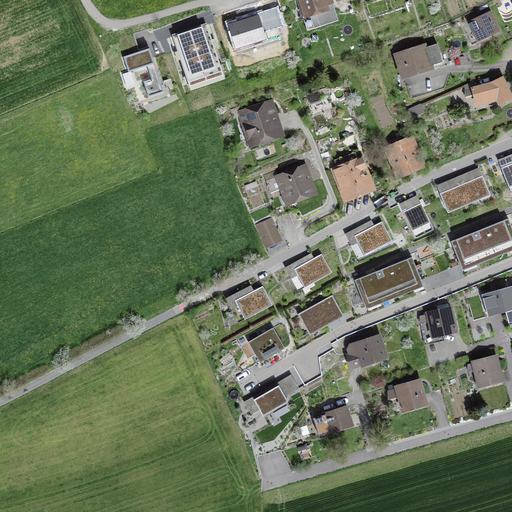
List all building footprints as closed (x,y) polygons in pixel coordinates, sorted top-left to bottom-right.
[(297,0),(307,30),(338,20),(331,0),(297,0)] [(249,33),(269,27),(263,10),(243,16),(244,18),(236,20),(240,33),(248,30),(249,33)] [(498,30),(490,14),(463,26),(471,42),(498,30)] [(190,31),(207,84),(224,79),(206,25),(190,31)] [(173,36),(191,90),(207,84),(190,31),(173,36)] [(430,67),(430,66),(443,62),(437,44),(403,54),(402,51),(396,52),(403,76),(430,67)] [(148,97),(164,92),(150,48),(123,57),(128,72),(147,66),(152,79),(143,82),(148,97)] [(511,97),(502,78),(491,83),(474,88),(472,82),(464,86),(465,90),(465,96),(475,94),(478,103),(497,98),(499,103),(511,97)] [(233,117),(242,114),(251,111),(248,104),(231,110),(233,117)] [(270,105),(251,111),(242,114),(251,142),(279,133),(270,105)] [(400,174),(420,166),(412,146),(416,144),(413,137),(389,147),(400,174)] [(357,161),(354,153),(335,160),(338,168),(334,170),(345,199),(373,188),(361,159),(357,161)] [(511,153),(498,160),(511,194),(511,153)] [(288,202),(314,192),(304,167),(279,177),(278,176),(266,181),(271,192),(283,188),(288,202)] [(479,167),(458,176),(468,201),(479,197),(478,193),(488,189),(479,167)] [(436,185),(446,207),(456,203),(457,206),(468,201),(458,176),(436,185)] [(399,204),(416,238),(434,229),(417,195),(399,204)] [(271,218),(256,225),(265,244),(280,237),(271,218)] [(511,243),(511,227),(508,218),(451,241),(458,260),(460,264),(477,258),(478,261),(510,249),(508,245),(511,243)] [(355,243),(361,253),(389,238),(390,241),(392,240),(382,221),(348,239),(351,245),(355,243)] [(409,250),(412,257),(415,265),(418,264),(422,274),(458,260),(451,241),(448,234),(409,250)] [(296,276),(301,286),(329,270),(331,273),(332,272),(321,253),(288,272),(291,279),(296,276)] [(421,280),(415,265),(412,257),(355,280),(364,303),(380,296),(382,300),(413,287),(412,284),(421,280)] [(505,305),(507,310),(511,308),(511,281),(486,291),(486,290),(476,294),(478,298),(487,294),(493,310),(505,305)] [(236,308),(241,318),(270,303),(271,305),(272,304),(262,286),(228,303),(232,310),(236,308)] [(302,321),(294,325),(298,339),(343,314),(332,295),(298,314),(302,321)] [(420,316),(424,338),(454,331),(449,309),(429,313),(420,316)] [(248,342),(260,362),(285,347),(273,327),(248,342)] [(352,366),(385,356),(378,336),(372,338),(371,335),(365,337),(366,340),(352,345),(350,349),(351,354),(348,355),(352,366)] [(501,379),(495,357),(468,364),(468,371),(476,369),(480,385),(501,379)] [(254,399),(263,415),(288,401),(285,396),(297,390),(290,378),(254,399)] [(403,409),(425,403),(419,381),(417,382),(416,378),(404,381),(405,385),(388,390),(389,398),(399,395),(403,409)] [(328,423),(330,431),(351,424),(346,407),(318,416),(321,425),(328,423)]
